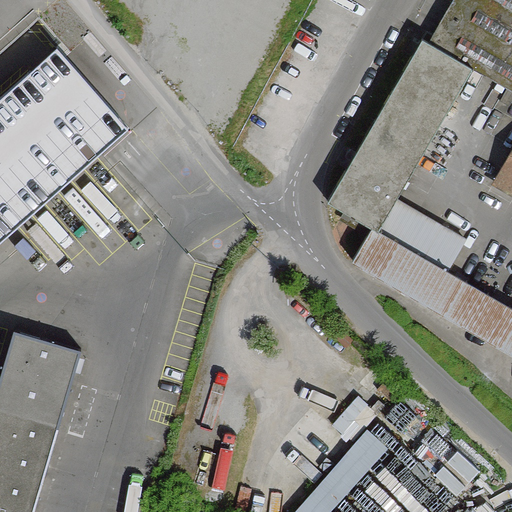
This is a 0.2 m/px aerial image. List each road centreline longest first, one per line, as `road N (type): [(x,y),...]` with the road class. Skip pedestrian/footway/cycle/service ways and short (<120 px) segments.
road 1 (unclassified): [(511,441),(281,226)]
road 2 (unclassified): [(77,0),(241,192),(281,226)]
road 3 (unclassified): [(281,226),(396,0)]
road 4 (unknown): [(511,229),(467,190),(469,166),(498,118)]
